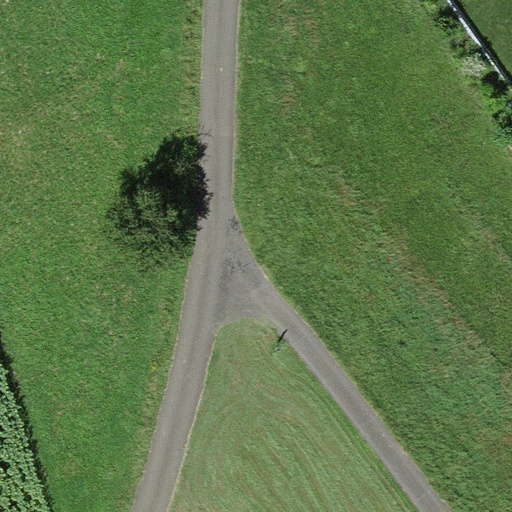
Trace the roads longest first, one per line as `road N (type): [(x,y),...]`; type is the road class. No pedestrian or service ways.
road 1 (residential): [(428,511),(264,307),(202,284)]
road 2 (residential): [(202,284),(220,0)]
road 3 (residential): [(146,511),(202,284)]
